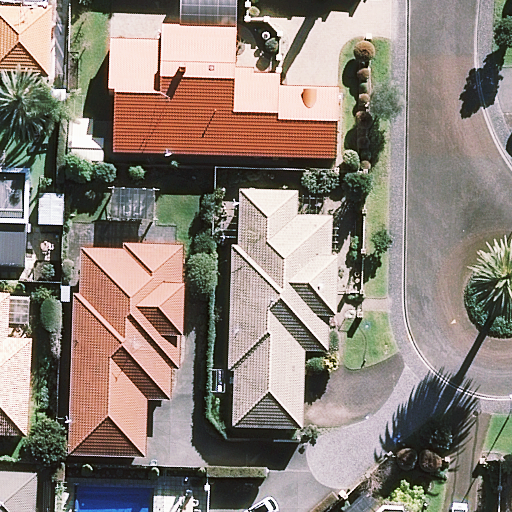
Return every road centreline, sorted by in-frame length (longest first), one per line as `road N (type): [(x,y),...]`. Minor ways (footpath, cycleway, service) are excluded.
road 1 (residential): [(511,376),(462,357),(445,332),(437,286),(445,236)]
road 2 (residential): [(454,0),(455,150)]
